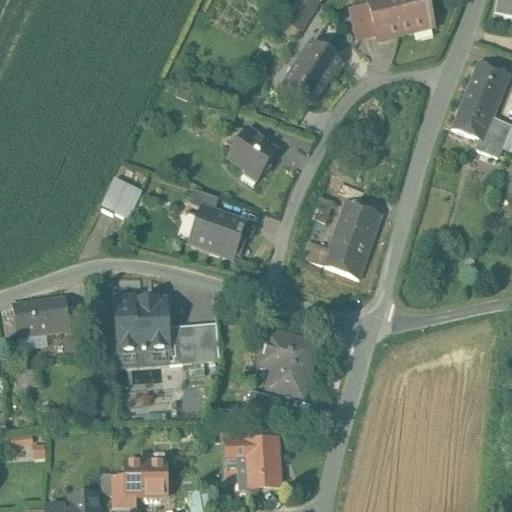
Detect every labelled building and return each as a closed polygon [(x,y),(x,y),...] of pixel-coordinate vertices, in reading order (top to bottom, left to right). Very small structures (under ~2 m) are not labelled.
[(310,0),(298,0),(283,24),(299,33),(318,4),(310,0)] [(425,0),(383,0),(367,4),(368,6),(375,36),(377,41),(432,27),(428,11),(430,10),(429,6),(427,7),(425,0)] [(511,0),(496,0),(494,13),(511,17),(511,21),(511,0)] [(368,6),(348,11),(354,34),(360,40),(375,36),(368,6)] [(340,62),(311,44),(283,88),(312,106),(340,62)] [(510,75),(478,62),(452,128),(478,139),(483,141),(493,117),(510,75)] [(235,116),(205,110),(202,124),(232,131),(235,116)] [(511,125),(493,117),(483,141),(478,139),(475,148),(497,157),(511,125)] [(264,142),(245,130),(226,159),(246,171),(247,170),(259,178),(275,153),(262,145),(264,142)] [(130,220),(143,189),(115,177),(102,208),(130,220)] [(218,200),(193,191),(188,205),(200,209),(215,213),(218,200)] [(333,203),(319,198),(312,218),(325,223),(333,203)] [(381,214),(345,201),(330,245),(366,259),(381,214)] [(246,224),(215,213),(200,209),(189,245),(235,260),(246,224)] [(366,259),(330,245),(328,249),(316,244),(309,261),(358,279),(366,259)] [(154,302),(141,303),(140,301),(139,301),(139,304),(132,304),(132,300),(114,301),(118,353),(141,351),(142,355),(145,355),(145,351),(168,349),(164,301),(156,302),(155,300),(154,300),(154,302)] [(64,302),(12,312),(13,319),(17,338),(68,329),(64,302)] [(13,319),(2,321),(5,340),(17,338),(13,319)] [(194,327),(172,328),(175,364),(197,363),(194,327)] [(316,349),(266,334),(257,367),(270,371),(264,391),(301,402),(316,349)] [(276,401),(249,393),(245,406),(272,414),(276,401)] [(278,440),(225,442),(226,469),(236,469),(237,490),(245,490),(280,489),(278,440)] [(165,454),(141,455),(141,467),(145,467),(165,467),(165,454)] [(141,467),(123,467),(124,479),(124,498),(135,498),(143,498),(143,501),(156,501),(162,497),(166,497),(165,467),(145,467),(141,467)] [(110,478),(98,478),(98,500),(111,499),(110,478)] [(124,498),(124,479),(111,479),(111,499),(110,511),(124,511),(135,511),(135,498),(124,498)] [(210,492),(200,493),(202,511),(213,511),(214,511),(210,492)] [(200,511),(198,494),(187,495),(190,511),(200,511)] [(63,511),(64,510),(45,511),(44,511),(97,511),(97,499),(68,501),(68,511),(63,511)]
